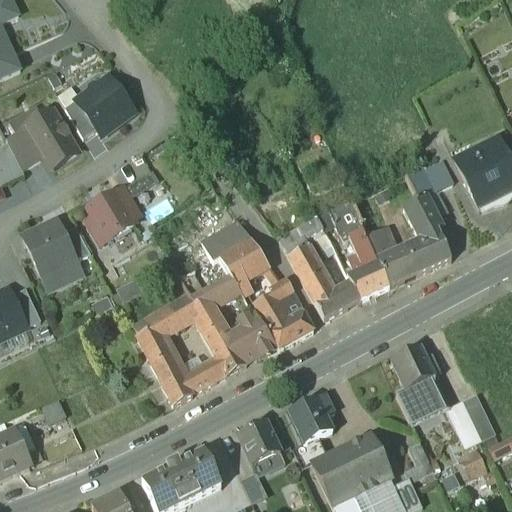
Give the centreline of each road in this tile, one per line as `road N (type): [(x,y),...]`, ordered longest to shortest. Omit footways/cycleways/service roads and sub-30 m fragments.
road 1 (tertiary): [(511,282),(51,511)]
road 2 (residential): [(0,258),(171,139)]
